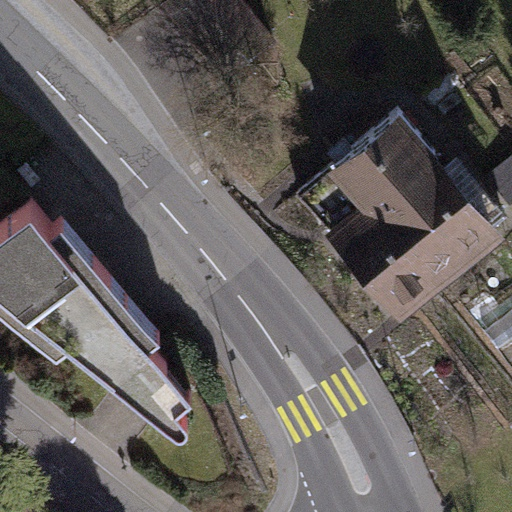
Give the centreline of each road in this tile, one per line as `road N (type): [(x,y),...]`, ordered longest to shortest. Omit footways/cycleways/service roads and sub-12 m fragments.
road 1 (secondary): [(0,34),(220,272),(324,402),(375,511)]
road 2 (residential): [(0,425),(110,511)]
